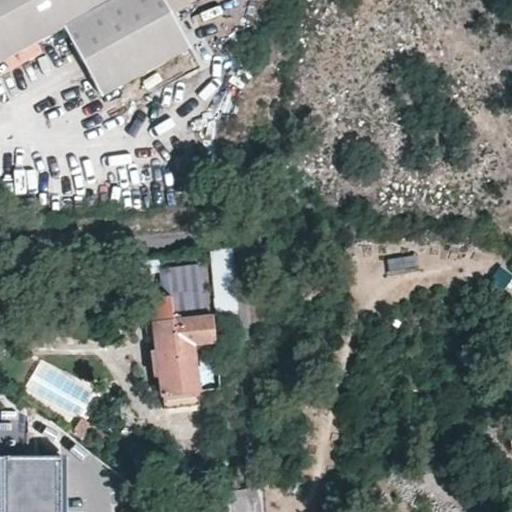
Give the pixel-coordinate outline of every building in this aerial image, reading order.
[(0,0),(0,55),(62,21),(100,0),(0,0)] [(100,0),(62,21),(100,90),(187,42),(163,0),(100,0)] [(225,247),(207,249),(215,305),(233,303),(225,247)] [(196,387),(190,342),(213,339),(210,314),(204,315),(198,266),(159,270),(162,297),(150,298),(156,354),(149,356),(152,377),(159,376),(160,391),(196,387)] [(56,511),(56,455),(0,455),(0,511),(56,511)]
